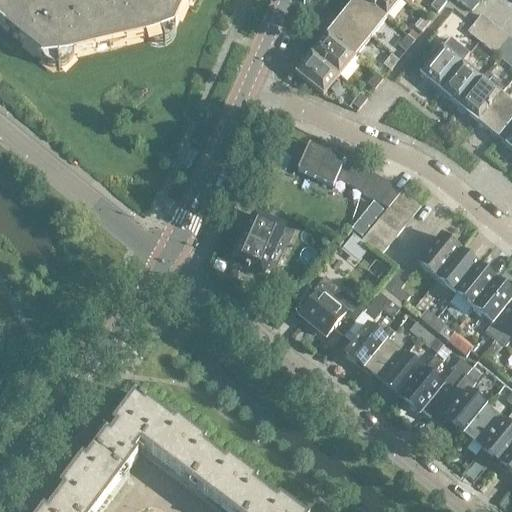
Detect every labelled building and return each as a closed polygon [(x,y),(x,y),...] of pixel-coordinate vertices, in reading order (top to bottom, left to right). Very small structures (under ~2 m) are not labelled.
[(0,0),(0,26),(41,60),(44,66),(49,70),(55,72),(61,71),(67,68),(72,64),(74,57),(145,41),(150,45),(155,47),(162,47),(168,44),(172,40),(175,34),(175,28),(187,0),(0,0)] [(386,20),(360,0),(355,0),(342,17),(370,40),(386,20)] [(401,1),(399,0),(360,0),(386,20),(401,1)] [(446,4),(441,0),(437,0),(431,8),(438,14),(446,4)] [(370,40),(342,17),(326,36),(354,59),(370,40)] [(480,17),(467,34),(476,42),(490,25),(480,17)] [(422,34),(430,24),(423,18),(415,28),(422,34)] [(490,25),(476,42),(485,49),(499,32),(490,25)] [(508,40),(499,32),(485,49),(494,56),(508,40)] [(354,59),(326,36),(311,55),(339,78),(354,59)] [(406,54),(415,43),(407,38),(399,48),(406,54)] [(494,56),(503,64),(511,52),(511,42),(508,40),(494,56)] [(418,77),(440,95),(462,67),(441,49),(418,77)] [(511,52),(503,64),(511,71),(511,52)] [(339,78),(311,55),(295,75),(323,98),(339,78)] [(391,73),(399,63),(392,57),(384,67),(391,73)] [(462,67),(440,95),(460,111),(483,83),(462,67)] [(375,92),(383,82),(376,76),(368,86),(375,92)] [(504,100),(495,93),(499,87),(491,81),(487,86),(483,83),(460,111),(481,128),(504,100)] [(359,112),(368,102),(360,96),(352,106),(359,112)] [(511,106),(504,100),(481,128),(502,145),(511,132),(511,106)] [(511,132),(502,145),(511,153),(511,132)] [(360,194),(369,200),(381,183),(370,176),(369,178),(356,169),(308,148),(297,174),(333,190),(336,182),(348,187),(353,175),(366,183),(360,194)] [(381,183),(369,200),(379,206),(391,188),(381,183)] [(400,195),(391,188),(379,206),(387,211),(392,204),(400,195)] [(420,210),(402,196),(400,195),(392,204),(412,220),(420,210)] [(392,204),(387,211),(385,214),(404,229),(412,220),(392,204)] [(404,229),(385,214),(377,224),(396,239),(404,229)] [(253,217),(236,257),(232,266),(262,279),(283,230),(253,217)] [(396,239),(377,224),(369,234),(388,249),(396,239)] [(388,249),(369,234),(361,243),(380,259),(388,249)] [(441,239),(427,257),(419,267),(420,268),(422,265),(433,274),(430,277),(437,283),(460,254),(441,239)] [(478,269),(460,254),(437,283),(444,289),(448,285),(458,293),(478,269)] [(496,284),(478,269),(458,293),(469,302),(466,306),(473,312),(496,284)] [(400,272),(383,291),(381,294),(401,311),(410,299),(401,292),(410,280),(400,272)] [(341,333),(360,309),(329,284),(301,318),(327,339),(336,329),(341,333)] [(511,302),(511,296),(496,284),(473,312),(480,318),(484,314),(494,322),(491,326),(492,326),(485,334),(494,342),(511,319),(511,311),(508,308),(511,302)] [(401,311),(381,294),(363,315),(374,324),(383,312),(393,321),(401,311)] [(429,329),(436,321),(426,313),(420,321),(429,329)] [(511,319),(494,342),(504,350),(511,340),(511,319)] [(429,329),(440,338),(446,329),(436,321),(429,329)] [(419,342),(425,334),(416,326),(410,334),(419,342)] [(345,358),(364,373),(387,344),(381,338),(377,342),(367,334),(369,331),(368,330),(345,358)] [(429,350),(436,342),(425,334),(419,342),(429,350)] [(387,344),(364,373),(381,388),(402,363),(391,353),(394,350),(387,344)] [(402,363),(381,388),(400,403),(423,373),(417,368),(414,372),(402,363)] [(423,373),(400,403),(418,418),(433,400),(442,407),(464,379),(455,372),(441,389),(440,388),(438,391),(428,383),(431,379),(423,373)] [(464,379),(442,407),(451,415),(444,424),(463,439),(487,410),(479,403),(476,407),(466,399),(469,396),(468,395),(474,387),(464,379)] [(183,436),(140,404),(135,399),(111,430),(115,433),(110,440),(106,437),(78,475),(74,473),(67,482),(71,485),(50,511),(104,511),(128,480),(124,477),(137,461),(134,459),(138,454),(159,471),(189,493),(214,511),(291,511),(289,510),(287,511),(284,511),(244,482),(247,478),(238,471),(235,475),(193,443),(196,440),(186,432),(183,436)] [(487,410),(463,439),(481,454),(502,428),(490,419),(493,415),(487,410)] [(502,428),(481,454),(499,468),(511,452),(511,436),(511,437),(502,428)] [(511,452),(499,468),(511,479),(511,452)]
